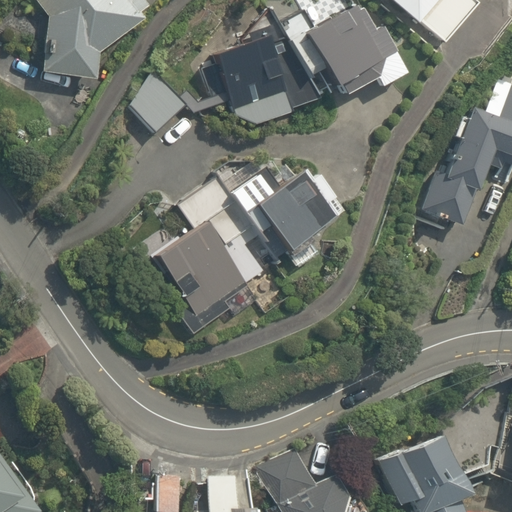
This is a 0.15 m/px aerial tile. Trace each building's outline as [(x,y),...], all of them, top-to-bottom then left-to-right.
[(100,49),(151,14),(143,2),(146,0),(36,0),(45,13),(40,72),(97,77),(100,49)] [(384,0),(443,48),(481,0),(384,0)] [(300,5),(274,20),(311,84),(327,75),(342,101),(378,80),(383,88),(408,73),(380,25),(368,32),(351,3),(312,26),(300,5)] [(210,92),(181,101),(150,68),(127,107),(154,137),(184,110),(189,114),(231,100),(240,128),(317,103),(312,90),(283,42),(268,47),(265,37),(199,58),(210,92)] [(511,156),(511,83),(497,78),(483,112),(470,106),(445,170),(434,166),(414,215),(461,233),(494,150),(511,156)] [(266,169),(229,193),(284,276),(321,251),(312,238),(342,218),(309,168),(279,188),(266,169)] [(289,294),(213,177),(176,201),(195,230),(151,258),(179,302),(173,306),(193,338),(251,300),(260,313),(289,294)] [(441,434),(376,461),(396,510),(411,504),(414,511),(460,511),(454,497),(466,492),(441,434)] [(0,511),(39,511),(46,507),(0,447),(0,511)] [(339,473),(316,484),(301,450),(259,469),(278,511),(354,511),(355,510),(339,473)] [(177,461),(151,461),(150,511),(176,511),(177,482),(177,461)] [(206,511),(243,511),(241,471),(204,474),(206,511)]
